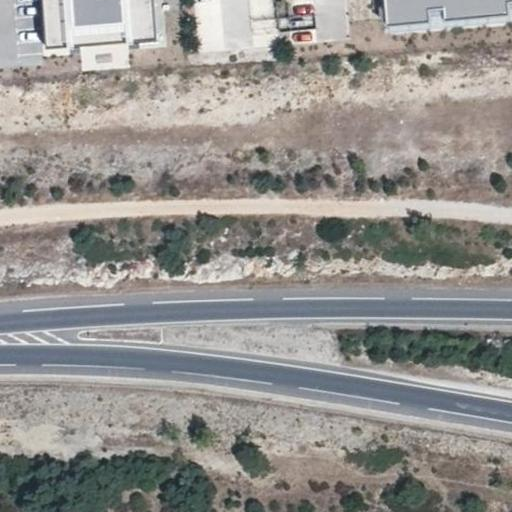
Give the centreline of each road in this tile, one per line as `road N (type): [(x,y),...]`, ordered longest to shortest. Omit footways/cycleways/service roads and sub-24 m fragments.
road 1 (primary): [(0,350),(102,350),(511,410)]
road 2 (track): [(0,232),(153,210),(511,221)]
road 3 (primary): [(511,313),(217,312),(0,328)]
